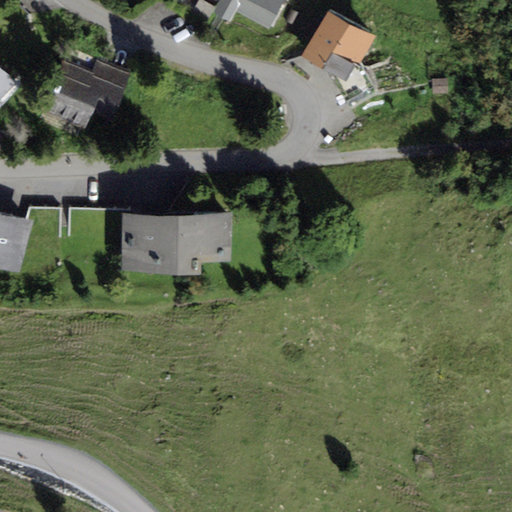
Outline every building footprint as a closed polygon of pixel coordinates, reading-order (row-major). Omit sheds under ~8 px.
[(282,0),(217,0),(209,15),(227,25),(236,9),(269,26),(282,0)] [(377,28),(329,3),(303,52),(345,75),(354,58),(359,61),(377,28)] [(131,66),(65,46),(43,117),(85,129),(90,112),(115,119),(131,66)] [(0,58),(0,94),(18,77),(0,58)] [(245,214),(129,213),(129,267),(218,268),(218,257),(244,257),(245,214)] [(0,214),(0,268),(18,274),(33,224),(0,214)]
